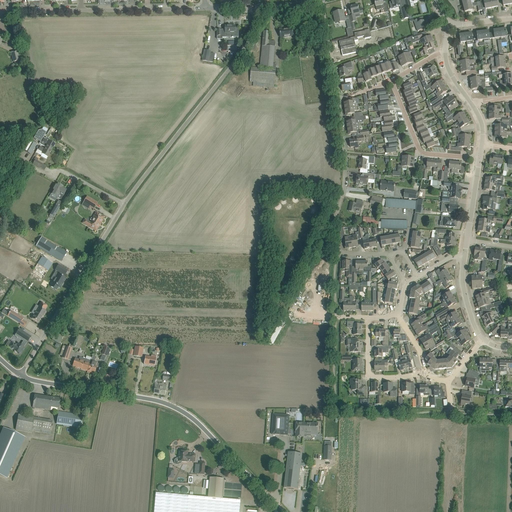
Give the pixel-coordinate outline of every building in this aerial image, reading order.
[(381,0),(378,0),(374,1),(376,7),(373,8),(375,15),(388,12),(387,6),(384,7),(381,0)] [(405,0),(407,8),(411,8),(410,3),(420,1),(419,0),(405,0)] [(471,4),(463,6),(465,12),(473,10),(474,10),(474,7),(474,6),(477,6),(479,11),(483,10),(482,9),(481,4),(480,2),(477,2),(474,3),(471,4)] [(352,16),(349,17),(353,29),(356,29),(354,22),(356,21),(355,16),(360,14),(363,14),(362,9),(359,10),(358,5),(350,7),(352,16)] [(345,22),(343,11),(334,13),(335,20),(338,20),(338,23),(345,22)] [(419,23),(418,20),(414,21),(418,31),(427,28),(425,21),(419,23)] [(235,34),(235,26),(225,26),(225,30),(221,30),(217,30),(217,39),(222,39),(222,38),(227,38),(227,34),(235,34)] [(294,36),(293,29),(284,30),(284,29),(280,29),(281,38),(294,36)] [(351,41),(339,44),(343,58),(344,57),(345,60),(350,59),(349,56),(358,54),(355,44),(359,43),(359,40),(368,38),(368,40),(372,39),(369,29),(355,33),(356,37),(351,39),(351,41)] [(273,69),(275,48),(275,43),(275,41),(269,41),(270,32),(264,31),(260,68),(273,69)] [(410,38),(412,43),(412,44),(420,41),(421,44),(424,43),(425,45),(433,42),(430,36),(427,37),(427,38),(423,40),(422,38),(421,34),(418,35),(414,36),(410,38)] [(432,50),(435,49),(433,42),(425,45),(426,48),(423,49),(424,52),(420,53),(422,57),(429,55),(428,51),(431,49),(432,50)] [(208,61),(210,53),(211,51),(204,50),(202,60),(208,61)] [(407,65),(407,64),(413,63),(408,50),(403,52),(404,56),(407,65)] [(13,62),(20,61),(17,51),(11,52),(13,62)] [(493,58),(493,57),(493,55),(489,56),(489,58),(491,58),(491,64),(505,63),(504,57),(493,58)] [(407,65),(404,56),(399,58),(402,67),(407,65)] [(341,77),(345,77),(348,76),(348,70),(353,70),(351,62),(344,65),(344,69),(339,69),(341,77)] [(393,72),(390,63),(384,65),(387,72),(392,70),(393,72)] [(399,70),(396,63),(391,65),(390,63),(393,72),(399,70)] [(506,68),(505,63),(491,64),(497,64),(497,66),(491,67),(492,71),(495,71),(495,69),(506,68)] [(382,74),(387,72),(384,65),(379,67),(382,74)] [(435,71),(432,65),(424,70),(425,72),(419,75),(422,82),(425,81),(424,78),(428,76),(430,79),(434,76),(434,77),(438,75),(436,71),(435,71)] [(469,67),(461,67),(461,73),(466,72),(466,76),(477,75),(477,73),(475,73),(474,66),(469,67)] [(374,69),(376,76),(382,74),(379,67),(374,69)] [(251,68),(250,82),(253,82),(253,87),(274,88),(274,84),(276,70),(256,68),(251,68)] [(372,80),(371,78),(376,76),(374,69),(368,71),(372,80)] [(363,75),(364,78),(366,82),(372,80),(369,73),(366,74),(363,75)] [(478,78),(470,79),(471,84),(479,83),(479,81),(484,80),(484,76),(481,77),(478,77),(478,78)] [(343,91),(351,90),(350,84),(354,83),(353,78),(345,79),(346,83),(341,83),(343,91)] [(511,85),(511,79),(505,81),(505,83),(500,84),(500,88),(499,88),(499,90),(503,90),(503,86),(511,85)] [(444,86),(441,81),(434,86),(432,83),(427,86),(424,88),(425,91),(426,90),(426,91),(431,88),(433,90),(435,89),(437,91),(444,86)] [(412,86),(411,83),(410,83),(409,84),(405,85),(403,86),(405,91),(413,88),(414,88),(414,85),(412,86)] [(479,83),(471,84),(471,90),(480,89),(482,89),(483,90),(483,92),(493,91),(493,87),(485,88),(485,85),(480,86),(479,83)] [(438,98),(443,94),(447,91),(444,86),(437,91),(438,93),(436,95),(438,98)] [(405,97),(413,95),(415,94),(413,88),(405,91),(403,92),(405,97)] [(408,103),(415,100),(413,95),(405,97),(408,103)] [(447,107),(454,101),(451,97),(444,102),(441,99),(439,101),(431,106),(431,107),(433,110),(440,106),(443,110),(447,107)] [(431,106),(439,101),(437,98),(429,102),(430,103),(430,105),(431,106)] [(356,104),(356,102),(355,99),(349,100),(350,102),(348,103),(348,102),(344,102),(345,109),(359,107),(358,104),(356,104)] [(410,108),(416,106),(417,105),(415,100),(408,103),(410,108)] [(450,112),(454,109),(458,106),(455,101),(454,101),(447,107),(450,112)] [(410,114),(415,112),(418,111),(416,106),(410,108),(408,109),(410,114)] [(359,107),(345,109),(346,116),(350,115),(350,114),(354,113),(354,111),(359,110),(359,107)] [(459,122),(466,118),(463,112),(460,114),(460,115),(453,118),(455,121),(458,120),(459,122)] [(418,114),(413,116),(415,120),(416,122),(425,118),(424,116),(423,116),(421,113),(419,114),(418,114)] [(366,120),(365,116),(363,116),(359,117),(354,117),(354,121),(350,121),(350,120),(347,121),(348,128),(359,126),(359,123),(356,123),(356,121),(364,120),(366,120)] [(416,122),(414,122),(416,125),(417,127),(423,125),(426,124),(425,121),(424,120),(426,120),(425,118),(416,122)] [(466,126),(469,124),(466,118),(459,122),(455,125),(456,127),(458,126),(459,128),(452,130),(452,133),(461,131),(461,128),(466,125),(466,126)] [(417,127),(416,128),(418,133),(420,133),(426,130),(423,125),(417,127)] [(360,129),(359,126),(348,128),(349,135),(352,134),(352,133),(360,132),(361,136),(366,135),(369,135),(368,131),(361,132),(361,130),(360,130),(360,129)] [(38,131),(34,139),(41,142),(40,144),(45,147),(44,147),(45,148),(51,151),(55,144),(50,142),(46,139),(44,138),(46,133),(42,130),(38,131)] [(426,130),(420,133),(422,138),(429,135),(427,130),(426,130)] [(466,136),(462,135),(461,131),(452,133),(453,137),(458,136),(458,141),(470,142),(470,135),(467,135),(466,136)] [(429,135),(422,138),(423,141),(424,144),(426,143),(425,143),(431,140),(430,138),(429,135)] [(358,148),(358,143),(364,142),(364,136),(353,138),(353,141),(350,141),(351,148),(355,147),(355,149),(358,148)] [(431,140),(425,143),(426,143),(426,144),(428,148),(434,146),(435,145),(438,144),(437,141),(434,143),(434,141),(433,139),(431,140)] [(31,142),(25,152),(30,154),(36,145),(31,142)] [(39,146),(35,153),(41,156),(42,154),(48,157),(51,151),(45,148),(45,149),(39,146)] [(20,156),(14,165),(17,167),(21,161),(21,160),(24,157),(21,155),(20,156)] [(502,165),(504,157),(494,155),(493,158),(490,158),(489,164),(493,165),(493,164),(502,165)] [(374,164),(375,158),(362,157),(362,160),(360,160),(359,169),(366,170),(366,164),(374,164)] [(398,165),(398,168),(398,172),(393,172),(392,176),(401,177),(401,169),(403,171),(406,171),(407,170),(407,167),(408,158),(409,157),(403,157),(402,166),(398,165)] [(511,165),(511,158),(509,158),(508,164),(505,164),(504,169),(503,171),(507,172),(508,168),(511,169),(511,166),(511,165)] [(42,164),(35,160),(33,164),(40,168),(42,164)] [(375,180),(375,175),(366,174),(366,177),(357,176),(357,179),(356,179),(355,183),(356,183),(356,184),(359,184),(359,185),(363,186),(363,185),(368,185),(368,179),(374,180),(375,180)] [(486,177),(485,184),(496,186),(497,181),(503,182),(504,176),(495,175),(494,180),(490,179),(490,178),(486,177)] [(394,192),(395,183),(381,182),(380,191),(394,192)] [(461,194),(462,191),(461,191),(461,188),(451,187),(451,183),(444,182),(444,186),(448,187),(448,189),(452,190),(451,193),(461,194)] [(64,194),(67,190),(63,188),(63,187),(57,183),(54,188),(49,197),(54,200),(56,197),(57,198),(60,194),(63,196),(64,194)] [(499,192),(500,186),(496,186),(485,184),(484,191),(488,192),(488,191),(497,192),(497,196),(504,197),(505,193),(499,192)] [(404,198),(412,199),(416,199),(417,192),(405,191),(404,198)] [(461,194),(451,193),(451,196),(448,195),(447,198),(442,197),(442,202),(449,203),(450,199),(460,199),(460,196),(461,197),(461,194)] [(380,206),(381,202),(382,198),(372,196),(370,204),(380,206)] [(94,209),(97,203),(87,197),(83,203),(94,209)] [(495,210),(496,204),(496,199),(483,197),(482,205),(484,205),(483,210),(488,211),(488,209),(492,210),(495,210)] [(360,214),(363,202),(357,200),(356,204),(351,203),(349,211),(360,214)] [(49,215),(48,216),(53,219),(54,218),(56,215),(60,209),(63,203),(58,201),(55,206),(49,215)] [(441,208),(441,212),(459,214),(459,211),(460,211),(460,209),(459,209),(460,207),(454,206),(454,203),(449,203),(442,202),(441,208)] [(96,231),(104,217),(96,212),(90,223),(84,220),(82,223),(96,231)] [(456,227),(457,220),(450,220),(450,217),(442,216),(441,222),(442,222),(442,223),(444,225),(445,225),(445,227),(448,227),(453,228),(453,227),(456,227)] [(502,222),(503,219),(488,216),(487,221),(483,220),(484,219),(480,219),(479,226),(491,227),(491,225),(491,222),(494,222),(494,221),(502,222)] [(351,239),(352,248),(358,247),(357,240),(359,239),(358,232),(355,233),(356,235),(350,236),(351,239)] [(41,238),(36,247),(53,257),(57,260),(63,251),(58,248),(41,238)] [(370,249),(377,247),(376,239),(369,241),(370,249)] [(437,245),(433,248),(438,257),(442,254),(437,245)] [(482,249),(479,248),(479,249),(475,248),(474,256),(475,256),(475,260),(483,261),(482,266),(481,273),(485,272),(486,267),(487,259),(484,259),(484,258),(485,250),(482,249)] [(431,260),(436,258),(432,251),(427,253),(431,260)] [(490,251),(490,256),(489,260),(493,261),(493,260),(499,261),(498,266),(502,266),(503,260),(500,259),(501,252),(490,251)] [(427,263),(431,260),(427,253),(423,256),(427,263)] [(423,265),(427,263),(423,256),(419,259),(423,265)] [(35,269),(32,274),(42,280),(52,264),(42,257),(37,265),(35,269)] [(70,269),(74,264),(65,258),(61,263),(66,266),(57,280),(62,283),(64,280),(66,281),(71,272),(69,270),(70,269)] [(418,268),(423,265),(419,259),(414,261),(418,268)] [(384,264),(381,260),(375,265),(377,269),(379,268),(385,277),(383,279),(385,282),(388,281),(391,279),(392,284),(389,283),(385,303),(393,305),(395,290),(397,291),(398,283),(396,282),(396,279),(397,278),(393,271),(392,272),(386,263),(384,264)] [(342,262),(342,266),(343,266),(343,267),(343,270),(343,272),(346,272),(346,274),(346,278),(350,278),(350,283),(349,284),(349,287),(350,287),(352,287),(352,283),(352,274),(352,272),(352,267),(349,267),(349,262),(346,262),(347,261),(343,261),(343,262),(342,262)] [(352,272),(352,274),(356,274),(356,273),(359,272),(362,272),(362,262),(356,262),(356,267),(352,267),(352,272)] [(362,262),(362,272),(367,272),(367,282),(367,287),(371,287),(371,284),(371,282),(371,272),(371,269),(371,266),(368,266),(368,262),(362,262)] [(442,272),(440,269),(436,272),(439,278),(440,281),(449,275),(446,270),(442,272)] [(481,277),(481,273),(478,273),(478,277),(472,277),(472,283),(482,282),(485,282),(484,276),(481,277)] [(448,283),(452,281),(449,275),(440,281),(437,283),(434,285),(436,288),(439,286),(439,285),(442,283),(445,288),(450,286),(448,283)] [(433,289),(430,284),(427,280),(426,281),(427,283),(422,287),(420,284),(416,287),(415,286),(412,288),(412,290),(411,291),(410,291),(409,295),(410,295),(409,300),(412,301),(410,307),(408,306),(407,310),(410,310),(409,313),(417,315),(420,301),(419,301),(420,296),(423,293),(424,295),(433,289)] [(26,295),(29,290),(15,282),(3,301),(7,303),(10,298),(18,303),(20,300),(25,303),(29,296),(26,295)] [(478,302),(489,299),(490,299),(489,293),(492,292),(498,291),(497,287),(491,288),(483,291),(484,294),(476,297),(478,302)] [(344,299),(344,292),(340,292),(340,300),(343,300),(343,304),(343,311),(350,311),(350,299),(344,299)] [(442,293),(441,293),(442,296),(443,297),(442,297),(443,299),(441,301),(443,304),(453,298),(449,292),(446,294),(445,292),(442,294),(442,293)] [(445,308),(439,312),(442,316),(446,313),(450,311),(447,308),(453,304),(454,305),(456,304),(453,298),(443,304),(440,305),(441,307),(443,307),(445,307),(445,308)] [(491,304),(489,299),(478,302),(479,308),(491,304)] [(46,309),(48,305),(42,300),(40,304),(38,303),(37,302),(34,307),(37,308),(32,315),(39,320),(46,309)] [(492,313),(490,309),(485,311),(484,311),(486,315),(482,317),(485,323),(484,324),(486,328),(488,326),(494,323),(491,317),(494,316),(492,312),(492,313)] [(11,311),(7,316),(20,324),(23,320),(24,319),(11,311)] [(442,316),(440,317),(443,321),(446,319),(447,321),(446,322),(448,324),(458,318),(455,311),(452,313),(452,314),(448,317),(446,313),(442,316)] [(418,321),(412,325),(415,330),(422,326),(421,324),(423,322),(422,320),(426,317),(424,314),(422,316),(420,317),(416,319),(418,321)] [(445,334),(442,335),(443,338),(447,336),(451,334),(452,333),(455,331),(453,327),(458,324),(459,325),(462,324),(458,318),(448,324),(449,326),(450,329),(445,332),(444,333),(445,334)] [(362,335),(362,325),(354,325),(354,322),(347,322),(347,325),(350,325),(350,328),(353,328),(353,335),(362,335)] [(431,331),(439,326),(437,323),(429,328),(431,331)] [(422,326),(415,330),(418,335),(422,333),(425,331),(428,329),(426,327),(427,326),(426,324),(422,326)] [(493,334),(497,331),(499,329),(497,326),(491,332),(493,334)] [(8,341),(6,345),(9,347),(14,350),(14,351),(19,354),(28,342),(31,337),(19,329),(15,336),(23,341),(20,346),(18,344),(17,346),(12,343),(8,341)] [(458,334),(455,336),(457,339),(459,338),(461,339),(468,335),(464,329),(461,331),(462,332),(458,334)] [(386,335),(386,330),(379,330),(379,331),(376,331),(376,337),(379,337),(379,338),(383,338),(383,341),(383,342),(382,343),(382,344),(382,345),(383,347),(386,347),(388,347),(389,347),(389,335),(386,335)] [(408,341),(407,335),(400,335),(400,330),(394,330),(394,331),(393,331),(393,334),(394,334),(394,338),(398,338),(398,341),(408,341)] [(57,333),(53,340),(59,343),(63,337),(57,333)] [(423,345),(432,340),(429,335),(421,340),(423,345)] [(461,339),(456,342),(458,346),(459,345),(460,346),(461,346),(468,342),(468,343),(471,341),(468,335),(461,339)] [(350,352),(356,352),(361,352),(361,345),(363,345),(363,343),(358,343),(358,339),(347,339),(347,346),(350,346),(350,352)] [(434,345),(435,345),(437,344),(434,339),(432,341),(432,340),(423,345),(426,350),(435,345),(434,345)] [(67,360),(72,346),(69,345),(68,348),(66,347),(62,358),(67,360)] [(141,358),(143,348),(135,347),(133,356),(141,358)] [(378,358),(378,357),(383,357),(383,353),(388,353),(388,347),(386,347),(386,348),(380,348),(380,351),(375,351),(375,357),(375,358),(378,358)] [(461,356),(462,353),(455,347),(453,349),(461,356)] [(435,370),(435,372),(440,372),(440,370),(446,369),(446,371),(451,370),(451,369),(452,368),(454,369),(456,365),(455,364),(458,360),(456,359),(458,356),(454,353),(452,351),(449,355),(448,354),(445,357),(442,358),(442,361),(437,361),(434,358),(435,357),(430,353),(428,356),(425,360),(428,362),(426,364),(430,367),(429,368),(432,371),(433,370),(435,370)] [(75,359),(74,361),(72,366),(88,372),(91,361),(93,356),(92,358),(86,356),(85,359),(80,357),(79,360),(75,359)] [(96,357),(93,356),(91,361),(88,372),(94,374),(97,367),(98,367),(99,364),(94,362),(96,357)] [(155,366),(156,357),(152,356),(152,357),(145,356),(144,364),(155,366)] [(407,359),(406,356),(403,356),(403,357),(405,364),(406,369),(412,368),(410,360),(408,361),(408,360),(407,359)] [(400,371),(406,369),(405,364),(403,357),(400,358),(401,360),(397,361),(399,366),(400,371)] [(362,366),(362,360),(353,360),(353,371),(362,371),(362,366)] [(385,371),(384,366),(387,366),(387,361),(381,361),(381,364),(375,364),(375,370),(376,370),(376,371),(385,371)] [(496,378),(496,381),(498,382),(500,382),(500,372),(507,372),(507,361),(500,361),(500,368),(497,368),(496,373),(496,376),(496,378)] [(171,382),(172,373),(164,372),(163,381),(171,382)] [(478,386),(480,379),(477,377),(468,374),(467,374),(466,378),(467,378),(466,387),(470,387),(469,389),(474,389),(475,385),(478,386)] [(365,395),(366,392),(366,387),(360,387),(360,383),(361,383),(361,381),(355,381),(355,380),(351,380),(351,385),(352,385),(352,390),(360,390),(360,395),(365,395)] [(165,395),(166,390),(167,385),(156,383),(154,394),(165,395)] [(388,384),(388,383),(385,383),(385,384),(384,384),(384,393),(391,393),(390,397),(397,397),(397,389),(393,389),(393,384),(388,384)] [(414,395),(415,389),(411,389),(411,384),(402,384),(402,392),(409,392),(409,395),(414,395)] [(431,396),(431,390),(428,390),(428,386),(420,386),(420,394),(424,394),(424,396),(431,396)] [(444,397),(444,393),(441,392),(441,388),(439,388),(439,387),(434,387),(434,396),(438,396),(438,397),(441,397),(444,397)] [(469,404),(471,393),(467,393),(466,396),(462,396),(461,405),(465,405),(465,404),(469,404)] [(59,409),(60,404),(60,399),(34,395),(32,408),(50,410),(51,408),(59,409)] [(63,422),(81,425),(82,416),(64,413),(63,422)] [(272,434),(288,435),(289,415),(273,414),(272,434)] [(16,425),(15,430),(31,433),(32,431),(32,428),(51,431),(51,430),(53,422),(33,419),(33,418),(18,416),(16,425)] [(296,423),(296,437),(303,437),(303,436),(311,436),(311,435),(311,433),(318,433),(318,424),(296,423)] [(25,438),(3,428),(0,434),(0,475),(7,479),(25,438)] [(178,456),(178,462),(187,463),(187,462),(195,462),(196,454),(188,454),(188,452),(180,451),(179,456),(178,456)] [(298,490),(302,454),(288,452),(284,488),(298,490)] [(222,499),(224,479),(210,477),(208,497),(156,493),(154,511),(239,511),(241,500),(222,499)]
